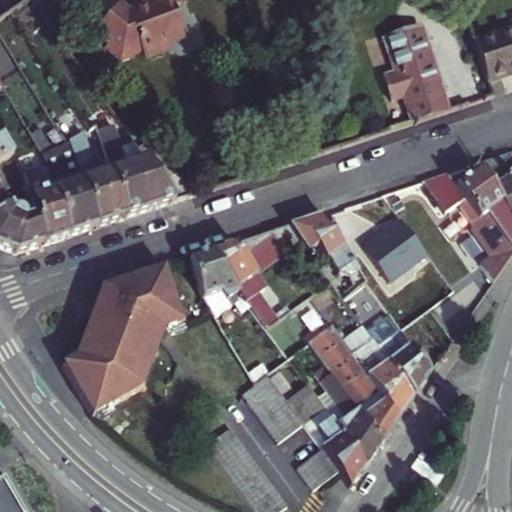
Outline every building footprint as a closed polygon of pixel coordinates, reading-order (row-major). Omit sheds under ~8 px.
[(145,49),(147,57),(172,50),(169,42),(187,36),(177,7),(190,2),(189,0),(154,0),(156,4),(132,12),(122,2),(101,25),(119,42),(113,48),(123,57),(145,49)] [(421,28),(385,40),(397,76),(384,80),(392,104),(405,101),(413,125),(450,113),(421,28)] [(511,77),(511,33),(474,47),(488,86),(511,77)] [(128,219),(174,204),(156,177),(145,162),(124,169),(126,159),(115,128),(110,130),(107,123),(98,129),(112,173),(128,219)] [(128,219),(112,173),(95,178),(98,169),(86,135),(72,143),(99,229),(128,219)] [(0,164),(13,157),(2,140),(0,141),(0,164)] [(44,159),(48,170),(70,239),(99,229),(72,143),(44,159)] [(474,169),(477,173),(511,221),(511,160),(509,156),(474,169)] [(174,204),(197,197),(186,163),(156,177),(174,204)] [(70,239),(48,170),(24,178),(35,210),(47,246),(70,239)] [(463,204),(477,222),(486,215),(511,251),(511,221),(477,173),(453,190),(445,178),(421,186),(444,218),(463,204)] [(0,217),(11,211),(0,191),(0,217)] [(47,246),(35,210),(29,213),(28,211),(24,209),(20,208),(15,209),(11,211),(0,217),(0,250),(16,257),(47,246)] [(511,251),(486,215),(477,222),(500,254),(507,265),(511,257),(511,251)] [(280,251),(288,263),(303,253),(306,256),(317,250),(325,263),(327,262),(337,278),(347,280),(352,289),(339,298),(342,303),(364,288),(343,253),(323,219),(271,237),(280,251)] [(366,250),(391,283),(425,258),(400,224),(366,250)] [(253,271),(280,251),(271,237),(210,257),(249,310),(266,334),(290,316),(285,310),(274,319),(254,290),(262,284),(253,271)] [(317,250),(306,256),(315,270),(325,263),(317,250)] [(500,254),(480,268),(492,285),(507,265),(500,254)] [(210,257),(190,264),(203,303),(211,316),(232,301),(234,304),(234,306),(241,316),(249,310),(210,257)] [(64,370),(95,422),(145,393),(166,335),(185,329),(166,272),(121,287),(122,290),(107,295),(115,318),(112,325),(98,320),(84,359),(64,370)] [(115,318),(107,295),(101,297),(77,362),(84,359),(98,320),(112,325),(115,318)] [(308,348),(323,370),(351,409),(375,391),(343,347),(331,331),(308,348)] [(370,342),(412,400),(429,376),(398,334),(390,340),(388,338),(380,345),(370,331),(365,335),(370,342)] [(385,405),(397,422),(412,400),(370,342),(356,352),(350,342),(343,347),(375,391),(385,405)] [(345,422),(336,429),(364,468),(379,447),(361,421),(351,409),(323,370),(313,377),(345,422)] [(266,378),(241,396),(277,445),(302,427),(266,378)] [(313,420),(303,427),(321,452),(337,474),(349,490),(364,468),(336,429),(307,390),(297,397),(313,420)] [(385,405),(361,421),(379,447),(397,422),(385,405)] [(229,430),(204,449),(250,511),(281,511),(287,508),(229,430)] [(337,474),(321,452),(296,470),(313,493),(337,474)] [(0,511),(19,511),(2,483),(0,484),(0,511)]
